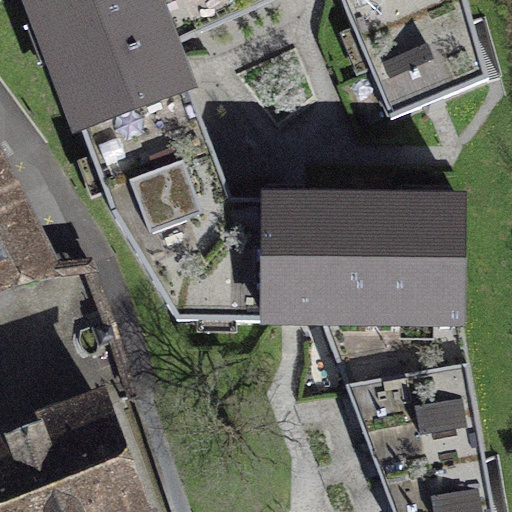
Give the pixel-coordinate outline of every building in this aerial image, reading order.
[(28,0),(79,136),(187,94),(152,0),(28,0)] [(174,0),(193,42),(256,14),(249,0),(174,0)] [(391,123),(485,93),(475,62),(439,73),(433,53),(375,72),(391,123)] [(0,294),(57,278),(61,261),(0,150),(0,294)] [(164,283),(210,265),(182,196),(136,214),(164,283)] [(458,212),(270,211),(269,331),(458,332),(458,212)] [(0,511),(151,511),(106,391),(0,431),(0,511)]
